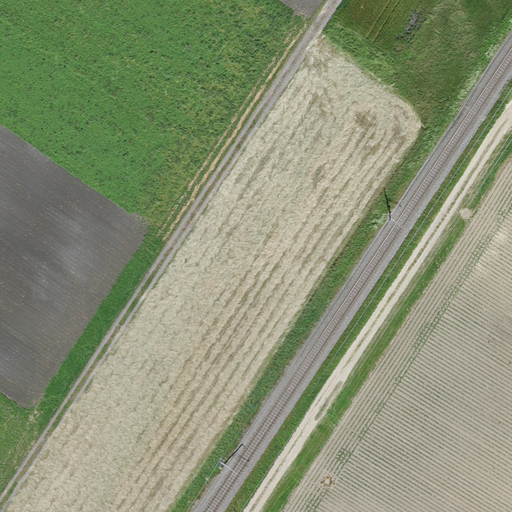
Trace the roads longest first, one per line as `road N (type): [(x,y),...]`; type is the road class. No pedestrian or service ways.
road 1 (track): [(0,510),(335,0)]
road 2 (track): [(511,116),(249,511)]
